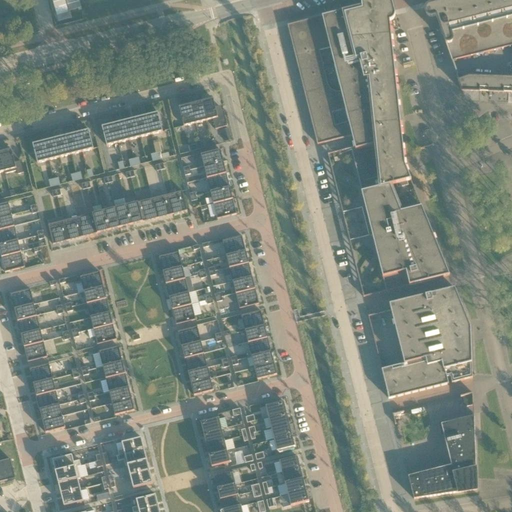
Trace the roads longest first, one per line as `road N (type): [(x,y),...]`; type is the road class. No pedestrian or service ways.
road 1 (unclassified): [(262,2),(391,511)]
road 2 (unclassified): [(408,0),(511,413)]
road 3 (residential): [(0,133),(221,77),(231,85),(265,220)]
road 4 (residential): [(305,380),(22,449)]
road 5 (residential): [(0,286),(265,220)]
road 6 (residential): [(265,220),(305,380)]
road 7 (residential): [(305,380),(339,511)]
